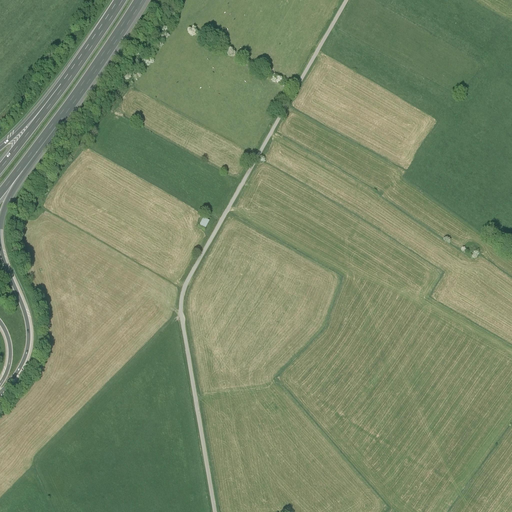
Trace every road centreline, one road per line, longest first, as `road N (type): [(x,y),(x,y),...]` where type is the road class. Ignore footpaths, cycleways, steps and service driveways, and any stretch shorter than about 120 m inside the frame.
road 1 (track): [(215,511),(180,300),(346,0)]
road 2 (motorway): [(0,392),(22,363),(28,337),(0,246)]
road 3 (motorway): [(87,54),(0,168)]
road 4 (motorway): [(62,114),(137,0)]
road 5 (motorway): [(87,54),(0,150)]
road 6 (motorway): [(0,217),(62,114)]
